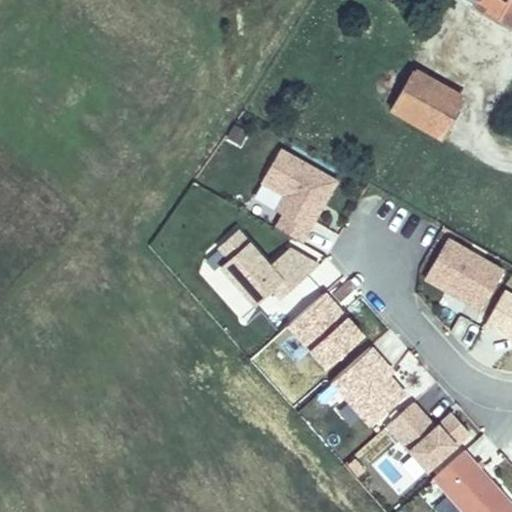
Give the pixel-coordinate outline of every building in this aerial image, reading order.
[(511,0),(493,0),(492,2),(511,14),(511,0)] [(467,85),(416,56),(393,95),(443,125),(467,85)] [(234,122),(227,139),(241,145),(248,128),(234,122)] [(303,244),(338,183),(282,151),(264,183),(288,196),(278,212),(286,216),(278,230),(303,244)] [(306,278),(285,253),(272,265),(241,229),(222,245),(232,257),(223,265),(257,304),(275,288),(283,298),(306,278)] [(483,313),(506,275),(450,241),(427,280),(483,313)] [(321,265),(292,247),(285,253),(306,278),(321,265)] [(397,368),(374,343),(330,381),(371,426),(409,391),(394,371),(397,368)] [(432,419),(411,397),(381,422),(426,474),(474,437),(450,406),(432,419)] [(511,511),(511,503),(464,450),(432,478),(462,511),(511,511)]
